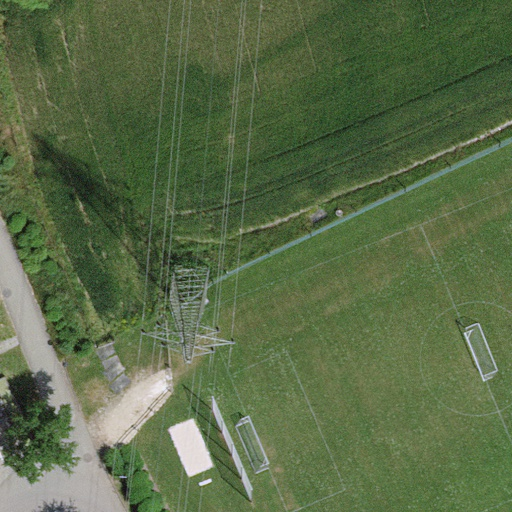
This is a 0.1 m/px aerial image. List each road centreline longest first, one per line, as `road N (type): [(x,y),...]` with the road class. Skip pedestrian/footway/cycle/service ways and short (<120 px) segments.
road 1 (unclassified): [(109,511),(0,240)]
road 2 (track): [(81,450),(220,329)]
